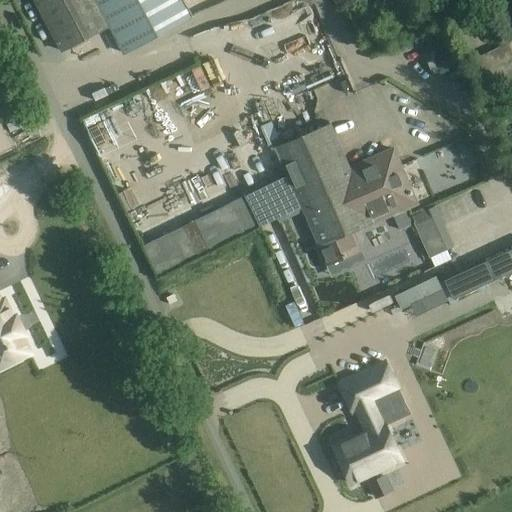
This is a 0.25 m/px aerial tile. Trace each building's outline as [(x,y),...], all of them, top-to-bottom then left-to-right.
[(33,0),(61,51),(109,26),(94,0),(33,0)] [(181,0),(94,0),(109,26),(124,53),(191,17),(181,0)] [(410,24),(424,57),(450,46),(436,14),(410,24)] [(153,59),(156,69),(175,63),(172,53),(153,59)] [(348,83),(323,91),(328,105),(352,97),(348,83)] [(204,104),(93,143),(93,156),(145,155),(184,142),(178,142),(213,130),(204,104)] [(276,147),(312,231),(366,208),(349,168),(330,124),(276,147)] [(469,137),(459,142),(466,156),(476,151),(469,137)] [(349,168),(366,208),(372,223),(393,214),(400,229),(411,225),(404,209),(417,204),(393,149),(349,168)] [(360,250),(352,232),(372,223),(366,208),(312,231),(327,264),(360,250)] [(429,257),(429,256),(446,249),(427,208),(410,216),(429,257)] [(63,261),(66,272),(90,266),(87,255),(63,261)] [(0,299),(0,367),(30,353),(22,335),(25,333),(17,315),(13,317),(4,299),(1,301),(0,299)] [(384,362),(339,383),(352,412),(356,410),(366,432),(334,447),(340,460),(334,462),(339,474),(345,471),(351,483),(371,474),(374,481),(370,483),(376,497),(391,491),(384,476),(380,478),(377,471),(401,460),(385,424),(408,413),(384,362)] [(0,457),(39,442),(26,409),(0,419),(0,457)]
